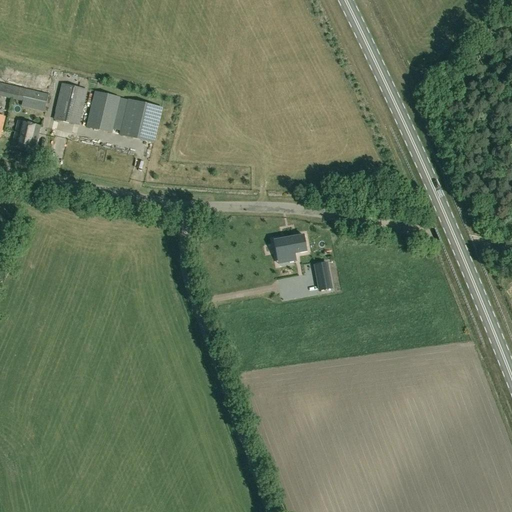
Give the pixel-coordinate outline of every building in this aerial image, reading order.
[(0,96),(22,101),(21,107),(43,112),(48,95),(0,83),(0,96)] [(86,90),(62,84),(54,119),(78,125),(86,90)] [(95,92),(87,127),(111,133),(119,98),(95,92)] [(128,100),(120,135),(153,143),(161,108),(128,100)] [(40,126),(17,121),(11,146),(34,151),(40,126)] [(275,240),(274,240),(277,259),(278,259),(294,256),(295,256),(294,253),(306,251),(303,235),(291,237),(291,238),(275,240)] [(253,252),(263,253),(264,241),(253,240),(253,252)] [(271,260),(256,259),(256,281),(271,281),(271,260)] [(326,263),(315,265),(317,278),(329,276),(326,263)]
